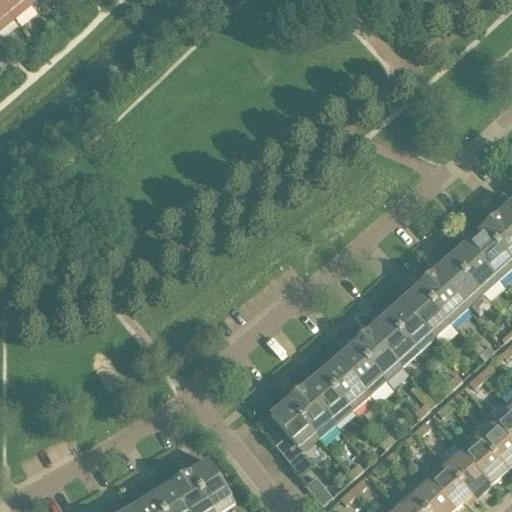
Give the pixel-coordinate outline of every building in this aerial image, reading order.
[(0,0),(0,5),(14,23),(32,8),(25,0),(0,0)] [(0,34),(14,23),(0,5),(0,34)] [(511,208),(500,219),(499,220),(511,234),(511,208)] [(499,218),(482,233),(511,266),(511,234),(499,220),(500,219),(499,218)] [(511,273),(511,266),(482,233),(481,234),(482,235),(467,249),(499,285),(511,273)] [(499,285),(467,249),(451,263),(483,299),(499,285)] [(451,263),(436,277),(435,278),(467,314),(483,299),(451,263)] [(435,278),(436,277),(435,276),(417,292),(418,293),(419,292),(451,328),(467,314),(435,278)] [(419,292),(418,293),(403,307),(435,343),(451,328),(419,292)] [(403,307),(386,321),(419,357),(435,343),(403,307)] [(386,321),(371,335),(370,336),(403,371),(419,357),(386,321)] [(370,336),(371,335),(370,334),(352,350),(353,351),(354,350),(387,386),(403,371),(370,336)] [(511,359),(511,349),(501,359),(507,365),(511,359)] [(354,350),(353,351),(338,364),(370,401),(387,386),(354,350)] [(485,365),(495,356),(489,350),(479,359),(485,365)] [(370,401),(338,364),(322,379),(353,415),(370,401)] [(479,378),(485,384),(495,375),(490,369),(479,378)] [(485,384),(479,378),(469,387),(475,393),(485,384)] [(322,379),(306,392),(305,393),(336,429),(353,415),(322,379)] [(452,394),(462,385),(457,379),(447,388),(452,394)] [(305,393),(306,392),(305,391),(287,406),(288,407),(289,406),(319,443),(336,429),(305,393)] [(447,407),(453,413),(463,404),(457,398),(447,407)] [(289,406),(288,407),(271,421),(288,441),(275,452),(289,469),(319,443),(289,406)] [(453,413),(447,407),(437,416),(442,422),(453,413)] [(420,423),(430,414),(425,408),(415,417),(420,423)] [(510,414),(494,427),(511,446),(511,414),(510,413),(510,414)] [(415,436),(421,442),(431,433),(426,427),(415,436)] [(511,471),(511,446),(494,427),(478,442),(508,475),(511,471)] [(421,442),(415,436),(405,445),(410,451),(421,442)] [(386,455),(396,445),(390,440),(380,449),(386,455)] [(508,475),(478,442),(462,456),(492,489),(508,475)] [(393,456),(383,465),(388,471),(398,462),(393,456)] [(462,456),(447,470),(446,471),(472,499),(479,493),(483,497),(492,489),(462,456)] [(388,471),(383,465),(373,475),(378,480),(388,471)] [(210,466),(192,477),(191,478),(212,511),(227,511),(236,507),(210,466)] [(443,466),(426,481),(454,511),(457,511),(472,499),(446,471),(447,470),(443,466)] [(353,484),(364,474),(358,469),(348,478),(353,484)] [(212,511),(191,478),(192,477),(191,476),(171,489),(171,490),(173,489),(186,511),(212,511)] [(323,508),(333,500),(319,480),(308,487),(323,508)] [(454,511),(426,481),(409,496),(413,500),(414,500),(424,511),(454,511)] [(351,494),(356,500),(366,491),(361,485),(351,494)] [(186,511),(173,489),(171,490),(154,501),(161,511),(186,511)] [(356,500),(351,494),(341,503),(346,509),(356,500)] [(413,500),(400,511),(424,511),(414,500),(413,500)] [(161,511),(154,501),(136,511),(161,511)]
